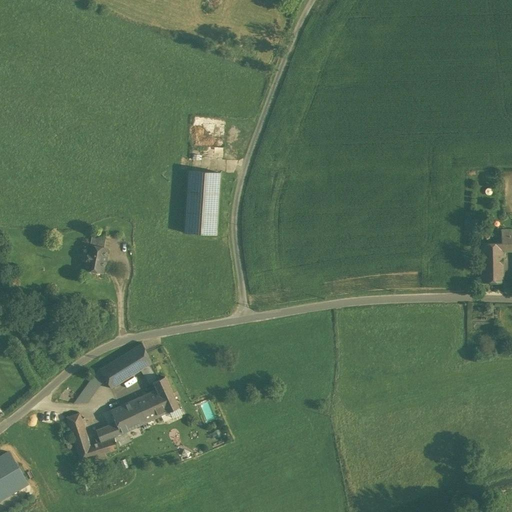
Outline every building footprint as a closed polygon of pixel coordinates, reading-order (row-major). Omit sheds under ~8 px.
[(185,232),(216,234),(220,172),(189,170),(185,232)] [(511,228),(502,229),(502,236),(511,235),(511,228)] [(93,233),(90,245),(104,247),(106,236),(93,233)] [(502,243),(502,249),(511,248),(511,235),(502,236),(503,243),(502,243)] [(482,243),(482,257),(503,256),(502,249),(502,243),(482,243)] [(85,269),(103,273),(107,248),(104,247),(90,245),(88,252),(85,251),(83,261),(86,261),(85,269)] [(482,257),(482,281),(504,280),(503,256),(482,257)] [(141,370),(152,363),(142,343),(99,369),(100,369),(105,378),(111,388),(141,370)] [(152,363),(141,370),(150,384),(153,382),(154,381),(160,379),(152,363)] [(75,402),(76,404),(87,403),(105,378),(100,369),(98,370),(75,402)] [(170,411),(179,407),(179,406),(165,378),(166,377),(165,377),(164,377),(160,379),(154,381),(153,382),(154,383),(157,389),(167,411),(167,412),(168,412),(170,411)] [(158,417),(167,412),(167,411),(157,389),(144,395),(149,408),(153,406),(158,417)] [(127,431),(158,417),(153,406),(149,408),(144,395),(111,410),(117,422),(96,430),(99,438),(96,439),(97,443),(90,445),(80,412),(66,417),(81,461),(118,449),(118,447),(122,445),(131,441),(127,431)] [(181,412),(179,407),(170,411),(172,417),(181,413),(182,413),(181,412)] [(10,452),(0,457),(0,499),(28,483),(10,452)]
